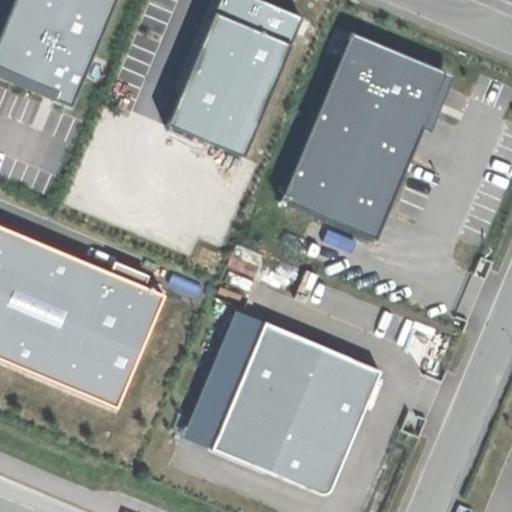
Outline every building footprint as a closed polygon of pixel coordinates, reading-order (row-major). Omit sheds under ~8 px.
[(118,0),(18,0),(0,42),(0,72),(51,94),(74,104),(118,0)] [(294,6),(278,0),(208,0),(161,116),(236,147),(294,6)] [(443,79),(351,40),(281,204),(311,217),(373,243),(417,140),(443,79)] [(0,367),(117,415),(162,305),(0,238),(0,367)] [(378,379),(264,331),(211,455),(326,503),(358,426),(378,379)]
